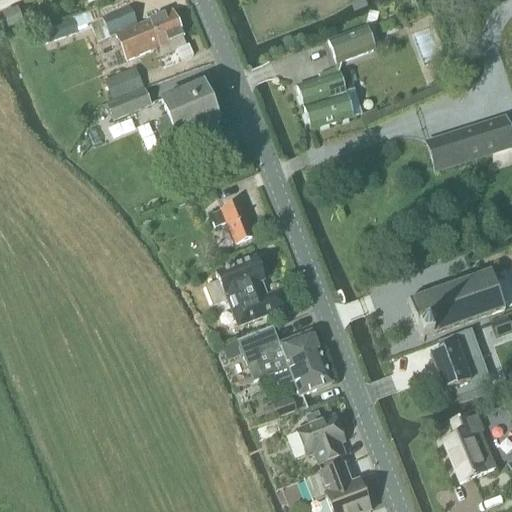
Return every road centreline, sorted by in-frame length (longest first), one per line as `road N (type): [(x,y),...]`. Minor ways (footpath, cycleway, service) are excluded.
road 1 (residential): [(401,511),(201,0)]
road 2 (track): [(214,511),(63,225),(0,154)]
